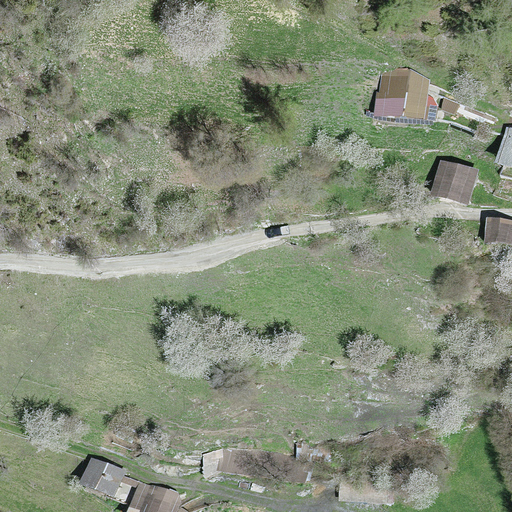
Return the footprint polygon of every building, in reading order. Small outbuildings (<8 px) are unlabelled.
[(431,88),(381,84),(379,117),(429,120),(431,88)] [(511,133),(506,133),(500,166),(511,168),(511,133)] [(485,167),(445,158),(438,188),(478,197),(485,167)] [(511,229),(490,226),(486,250),(511,254),(511,229)] [(94,464),(84,491),(115,503),(125,475),(94,464)] [(181,511),(186,499),(140,486),(132,511),(181,511)]
